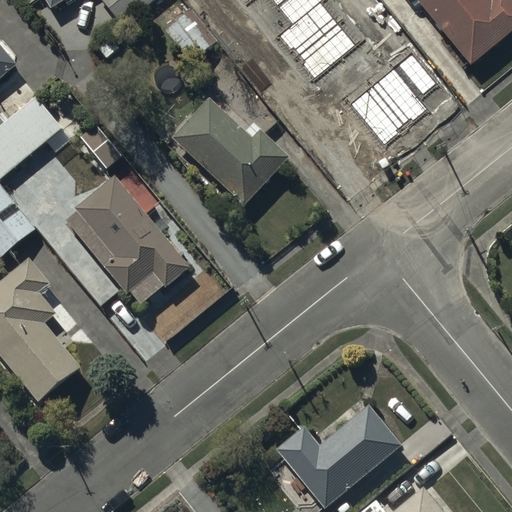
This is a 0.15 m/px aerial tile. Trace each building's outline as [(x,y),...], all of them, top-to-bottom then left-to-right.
[(180,0),(102,0),(123,25),(153,0),(163,0),(171,8),(180,0)] [(420,0),(416,4),(473,73),(511,41),(511,4),(508,0),(499,0),(494,4),(490,0),(420,0)] [(190,9),(165,29),(191,61),(212,44),(209,40),(213,38),(190,9)] [(292,28),(245,66),(312,149),(340,126),(329,113),(349,98),(292,28)] [(0,77),(17,64),(0,43),(0,77)] [(71,142),(36,99),(0,127),(0,179),(48,141),(58,152),(71,142)] [(213,104),(175,145),(246,213),(292,165),(262,136),(255,144),(213,104)] [(95,125),(80,137),(108,169),(122,157),(95,125)] [(192,267),(114,175),(74,209),(76,211),(65,220),(127,292),(130,290),(141,304),(164,285),(167,288),(192,267)] [(36,230),(0,186),(0,256),(1,258),(36,230)] [(30,259),(0,283),(0,353),(39,401),(81,367),(45,323),(56,313),(38,292),(49,283),(30,259)] [(402,445),(370,406),(333,436),(319,448),(302,427),(277,448),(326,507),(402,445)] [(443,511),(424,487),(391,511),(443,511)]
